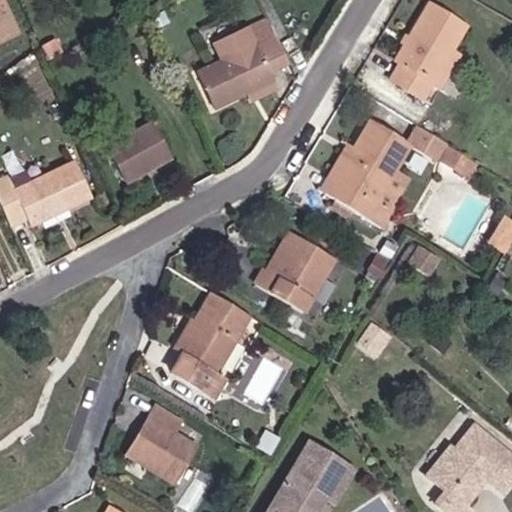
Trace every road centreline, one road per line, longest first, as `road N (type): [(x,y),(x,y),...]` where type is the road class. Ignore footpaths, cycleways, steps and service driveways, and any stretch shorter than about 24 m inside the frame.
road 1 (residential): [(368,0),(265,156),(143,226)]
road 2 (residential): [(14,511),(72,471),(134,297),(143,226)]
road 3 (residential): [(143,226),(0,309)]
